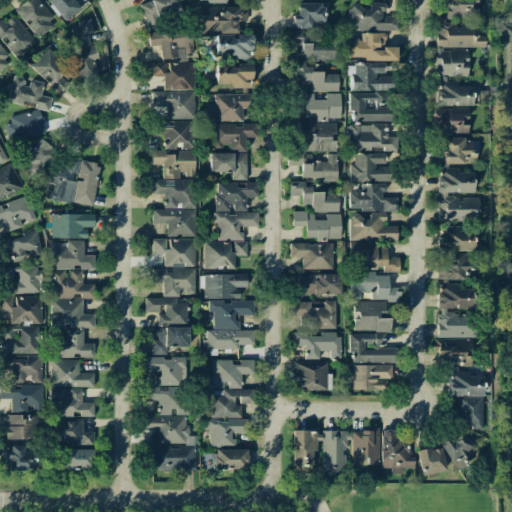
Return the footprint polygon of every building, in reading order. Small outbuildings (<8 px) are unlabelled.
[(25,0),(14,9),(38,39),(57,23),(38,0),(25,0)] [(80,8),(73,0),(47,0),(65,21),(80,8)] [(181,12),(176,0),(150,0),(138,4),(146,25),(181,12)] [(437,47),(472,46),(472,37),(475,37),(475,2),(473,2),(473,0),(443,0),(444,17),(436,18),(437,47)] [(396,30),(396,16),(384,16),(384,2),(368,2),(368,6),(348,7),(348,30),(396,30)] [(319,3),(296,3),(296,14),(292,14),(292,27),(323,27),(323,11),(319,11),(319,3)] [(246,6),(208,8),(208,15),(200,15),(200,33),(238,32),(238,21),(247,21),(246,6)] [(0,38),(16,58),(35,43),(13,15),(3,22),(1,19),(0,19),(0,38)] [(68,35),(79,78),(97,73),(94,60),(99,59),(95,45),(91,46),(88,33),(93,32),(90,20),(70,25),(72,34),(68,35)] [(195,89),(194,62),(190,62),(189,29),(148,30),(149,46),(160,45),(161,62),(151,62),(152,76),(163,76),(163,90),(195,89)] [(301,59),(337,59),(336,44),(312,44),(311,30),(286,31),(286,45),(301,45),(301,59)] [(394,59),(394,47),(379,47),(379,41),(384,41),(384,33),(360,32),(360,39),(348,39),(348,59),(394,59)] [(215,35),(216,55),(230,55),(230,59),(252,58),(252,34),(237,34),(237,35),(215,35)] [(0,47),(0,69),(10,63),(0,47)] [(75,74),(48,48),(30,66),(58,92),(75,74)] [(434,76),(467,76),(466,49),(434,49),(434,76)] [(337,91),(338,73),(322,73),(322,64),(304,64),(304,60),(288,60),(288,74),(300,75),(300,85),(311,85),(310,91),(337,91)] [(350,90),(390,91),(390,75),(381,75),(381,63),(347,63),(346,74),(350,74),(350,90)] [(252,64),(215,64),(215,84),(229,84),(229,87),(252,88),(252,64)] [(7,101),(48,111),(51,97),(40,95),(43,83),(27,79),(27,78),(13,75),(7,101)] [(435,105),(470,106),(471,86),(457,86),(457,82),(435,81),(435,105)] [(166,119),(195,118),(194,91),(151,91),(151,106),(166,106),(166,119)] [(349,92),(348,112),(353,112),(353,120),(387,121),(387,93),(349,92)] [(340,119),(339,93),(325,93),(325,99),(313,99),(313,93),(302,93),(303,117),(316,117),(316,119),(340,119)] [(242,121),(242,103),(249,103),(249,94),(213,94),(213,104),(207,104),(207,114),(214,114),(214,121),(242,121)] [(467,107),(434,108),(435,134),(467,133),(467,107)] [(3,120),(9,143),(45,132),(38,109),(3,120)] [(162,178),(195,177),(192,121),(172,122),(172,127),(151,128),(151,135),(163,135),(163,150),(151,150),(151,165),(161,164),(162,178)] [(245,151),(245,138),(257,137),(257,123),(212,124),(212,147),(229,147),(229,152),(245,151)] [(396,136),(382,136),(382,124),(348,124),(348,149),(396,149),(396,136)] [(464,164),(465,154),(478,154),(478,139),(446,138),(446,150),(437,150),(437,163),(464,164)] [(39,139),(16,163),(34,180),(57,156),(39,139)] [(0,162),(10,159),(9,156),(0,145),(0,162)] [(246,179),(246,152),(209,153),(210,172),(232,172),(232,179),(246,179)] [(349,180),(388,181),(388,168),(378,168),(379,154),(353,153),(353,163),(349,163),(349,180)] [(92,207),(99,164),(64,158),(62,172),(49,170),(46,186),(47,186),(45,198),(92,207)] [(0,168),(0,198),(22,186),(9,163),(0,168)] [(473,195),(472,172),(458,172),(458,169),(436,169),(436,192),(437,192),(437,221),(477,221),(477,195),(473,195)] [(193,236),(193,180),(151,180),(151,194),(163,194),(163,209),(151,209),(151,223),(166,223),(166,236),(193,236)] [(256,182),(213,182),(213,223),(216,223),(216,241),(242,240),(242,232),(237,232),(237,226),(257,226),(257,212),(245,212),(245,197),(256,196),(256,182)] [(337,212),(338,194),(322,194),(322,182),(289,182),(288,196),(300,196),(300,205),(311,205),(311,211),(337,212)] [(348,210),(394,211),(394,198),(384,198),(384,183),(361,183),(360,191),(349,191),(348,210)] [(0,204),(0,219),(1,219),(5,232),(24,226),(23,223),(35,220),(27,196),(0,204)] [(340,213),(325,214),(325,220),(313,220),(313,212),(291,212),(292,226),(304,225),(304,237),(315,237),(316,240),(340,240),(340,213)] [(349,257),(365,257),(365,268),(382,268),(382,272),(399,272),(398,257),(387,257),(386,246),(375,247),(374,240),(396,240),(396,226),(383,226),(383,212),(369,213),(369,219),(358,219),(358,215),(348,215),(349,257)] [(436,229),(437,251),(472,249),(472,228),(436,229)] [(0,237),(0,245),(1,251),(10,249),(12,262),(25,260),(25,255),(40,253),(37,230),(21,232),(22,237),(9,239),(9,236),(0,237)] [(195,266),(194,238),(151,239),(152,253),(163,253),(163,267),(195,266)] [(51,328),(66,328),(66,333),(50,333),(50,357),(93,357),(93,344),(82,344),(82,328),(93,328),(93,314),(81,314),(81,299),(93,299),(93,284),(80,284),(80,269),(93,269),(93,255),(83,255),(83,240),(63,241),(63,243),(50,243),(51,328)] [(246,241),(203,242),(203,269),(234,269),(234,255),(246,255),(246,241)] [(438,340),(478,334),(481,316),(472,314),(456,317),(455,314),(470,307),(467,287),(455,280),(469,278),(464,252),(436,256),(435,264),(437,280),(437,285),(437,288),(435,299),(436,308),(439,309),(436,326),(438,340)] [(12,293),(41,292),(40,274),(36,274),(36,266),(1,267),(1,274),(17,274),(17,281),(11,281),(12,293)] [(195,268),(151,268),(151,282),(162,282),(162,298),(144,297),(144,312),(157,312),(157,324),(185,324),(186,303),(177,303),(177,292),(195,292),(195,268)] [(350,299),(360,299),(360,292),(371,292),(371,300),(399,300),(399,287),(387,287),(387,275),(375,275),(375,272),(349,272),(350,299)] [(203,298),(239,298),(239,288),(247,288),(246,274),(199,274),(199,289),(203,288),(203,298)] [(298,274),(298,293),(340,294),(340,275),(298,274)] [(10,323),(41,324),(41,297),(16,296),(15,307),(11,307),(11,296),(0,295),(0,310),(10,311),(10,323)] [(253,301),(207,301),(208,311),(212,311),(212,330),(204,330),(204,349),(238,349),(238,345),(253,344),(253,330),(237,330),(237,315),(253,315),(253,301)] [(335,327),(335,301),(323,301),(323,307),(310,308),(310,301),(286,302),(286,328),(335,327)] [(353,331),(390,330),(390,316),(385,316),(385,301),(352,302),(353,331)] [(12,353),(40,353),(40,326),(0,325),(0,338),(12,339),(12,353)] [(188,346),(188,327),(151,327),(151,354),(166,354),(166,347),(188,346)] [(339,358),(339,332),(320,332),(320,336),(307,336),(307,332),(292,332),(292,346),(303,346),(303,359),(318,359),(318,351),(329,351),(329,358),(339,358)] [(470,340),(436,339),(436,365),(469,366),(470,340)] [(41,382),(41,356),(2,356),(2,369),(11,369),(11,383),(27,382),(41,382)] [(154,385),(184,385),(185,357),(140,357),(139,372),(155,373),(154,385)] [(50,386),(93,387),(93,373),(78,372),(78,360),(50,359),(50,386)] [(207,389),(211,389),(211,418),(204,418),(205,430),(209,429),(209,445),(233,445),(232,433),(248,433),(248,418),(240,418),(240,404),(253,403),(253,389),(240,389),(240,374),(253,374),(253,359),(212,360),(212,376),(206,377),(207,389)] [(330,390),(331,374),(326,374),(326,364),(293,363),(292,389),(330,390)] [(391,365),(351,365),(351,390),(386,389),(386,379),(391,379),(391,365)] [(456,395),(456,427),(481,427),(481,376),(468,376),(468,371),(447,371),(447,395),(456,395)] [(194,470),(195,436),(186,436),(187,415),(185,415),(186,388),(144,386),(144,400),(157,401),(157,416),(142,416),(142,430),(156,430),(156,444),(152,444),(151,469),(194,470)] [(93,417),(93,403),(80,402),(80,388),(51,387),(51,416),(93,417)] [(5,438),(35,438),(35,415),(5,414),(5,438)] [(51,419),(51,445),(94,444),(94,432),(82,432),(82,418),(51,419)] [(376,465),(376,430),(351,429),(351,465),(376,465)] [(291,466),(311,467),(311,450),(316,450),(316,441),(320,441),(320,431),(292,430),(291,466)] [(380,468),(410,467),(410,439),(393,440),(393,430),(379,430),(380,468)] [(346,472),(346,431),(321,431),(321,473),(346,472)] [(441,447),(452,464),(474,450),(463,433),(441,447)] [(32,471),(32,453),(24,453),(24,447),(3,447),(3,459),(8,459),(8,471),(32,471)] [(421,475),(445,471),(440,447),(417,451),(421,475)] [(93,450),(60,449),(59,469),(92,470),(93,450)] [(214,469),(245,468),(245,449),(214,450),(214,469)]
